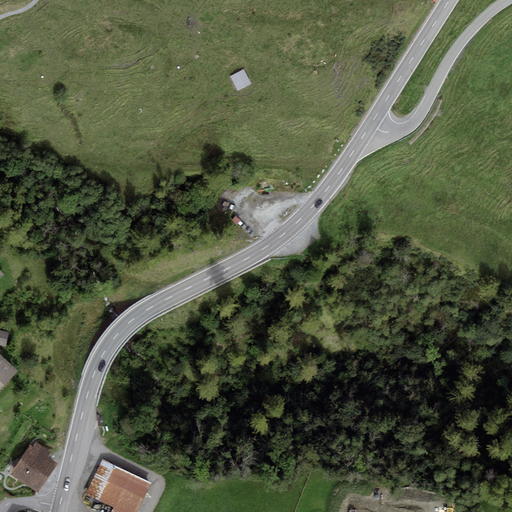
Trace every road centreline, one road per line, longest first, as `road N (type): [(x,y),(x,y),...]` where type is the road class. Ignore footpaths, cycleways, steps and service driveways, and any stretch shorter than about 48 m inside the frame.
road 1 (secondary): [(373,120),(302,218),(114,336),(92,377),(61,501)]
road 2 (unclassified): [(505,0),(451,53),(413,120),(395,127),(373,120)]
road 3 (secondary): [(449,0),(373,120)]
